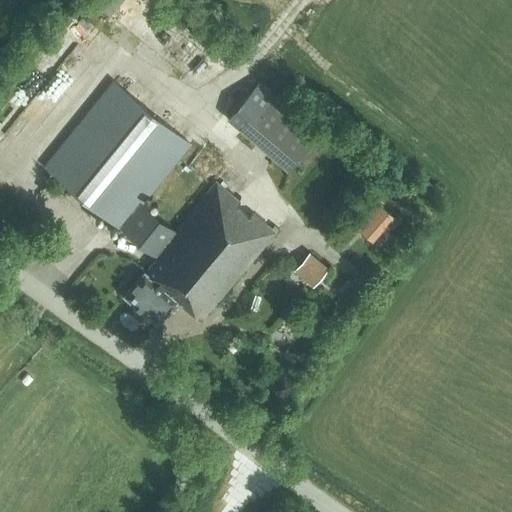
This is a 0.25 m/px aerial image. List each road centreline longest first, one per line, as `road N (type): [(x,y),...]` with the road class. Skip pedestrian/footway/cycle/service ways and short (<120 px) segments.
road 1 (tertiary): [(0,264),(339,511)]
road 2 (track): [(116,52),(201,117),(302,0)]
